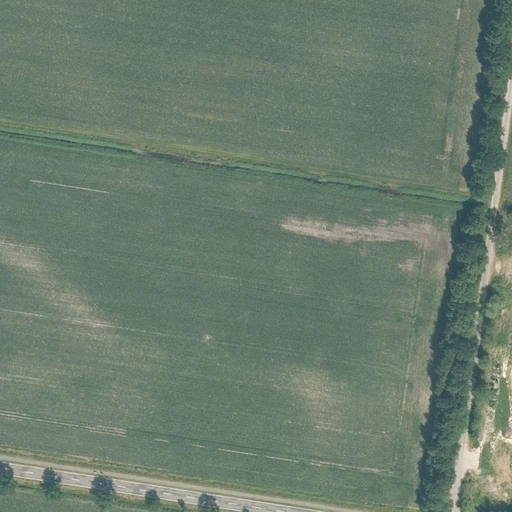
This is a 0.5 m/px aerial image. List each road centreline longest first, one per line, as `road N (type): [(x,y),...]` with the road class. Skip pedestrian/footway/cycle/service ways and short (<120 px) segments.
road 1 (unclassified): [(454,511),(511,76)]
road 2 (tertiary): [(0,468),(276,511)]
